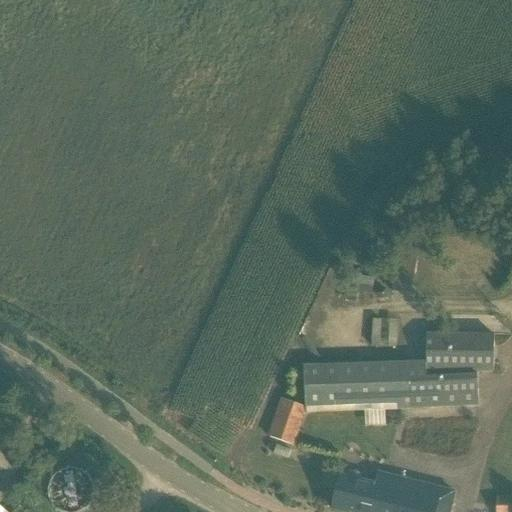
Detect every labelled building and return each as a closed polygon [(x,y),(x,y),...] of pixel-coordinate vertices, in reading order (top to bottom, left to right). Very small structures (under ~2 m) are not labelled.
[(401,230),(392,289),(411,292),(420,233),(401,230)] [(397,345),(398,320),(374,319),(373,344),(397,345)] [(397,410),(435,408),(479,405),(477,371),(494,372),(494,336),(427,335),(427,364),(304,368),(305,408),(306,408),(397,405),(397,410)] [(306,408),(305,408),(283,400),(270,438),(292,446),(306,408)] [(345,473),(344,478),(341,477),(333,509),(345,511),(449,511),(454,492),(378,473),(375,486),(361,482),(362,478),(359,473),(350,470),(345,473)] [(497,511),(511,511),(511,495),(497,496),(497,511)]
